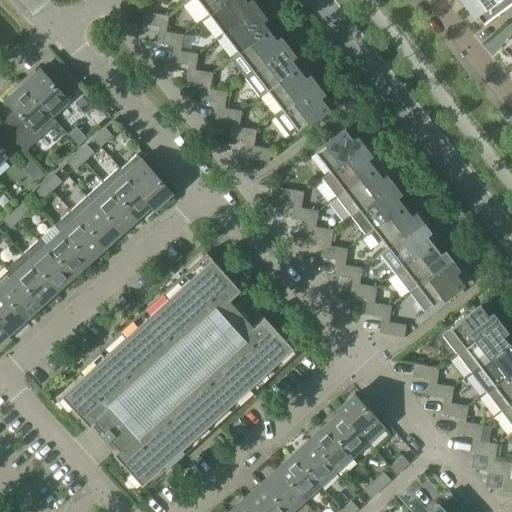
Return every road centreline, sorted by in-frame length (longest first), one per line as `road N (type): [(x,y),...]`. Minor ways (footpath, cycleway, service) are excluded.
road 1 (tertiary): [(511,237),(320,0)]
road 2 (residential): [(0,377),(205,194)]
road 3 (residential): [(182,511),(359,358)]
road 4 (residential): [(359,358),(205,194)]
road 5 (residential): [(205,194),(65,30)]
road 6 (residential): [(101,486),(0,379)]
